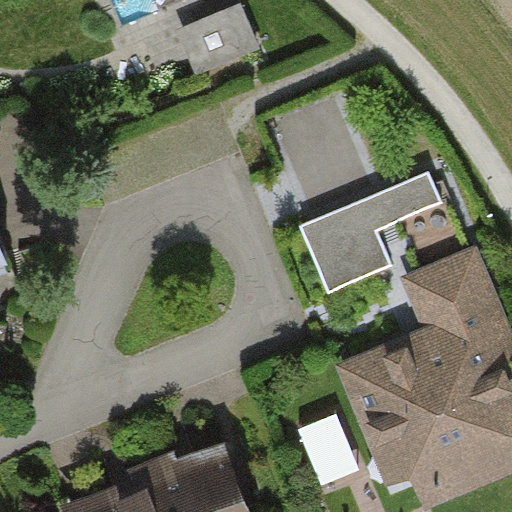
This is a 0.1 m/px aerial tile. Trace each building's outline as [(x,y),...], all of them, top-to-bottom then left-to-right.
[(250,0),(243,0),(180,27),(202,79),(271,49),(250,0)] [(433,171),(301,227),(331,297),(395,270),(381,235),(448,207),(433,171)] [(0,274),(27,264),(0,196),(0,274)] [(344,356),(407,511),(415,511),(511,473),(511,317),(484,248),(407,278),(425,324),(344,356)] [(131,511),(261,511),(244,468),(131,511)]
